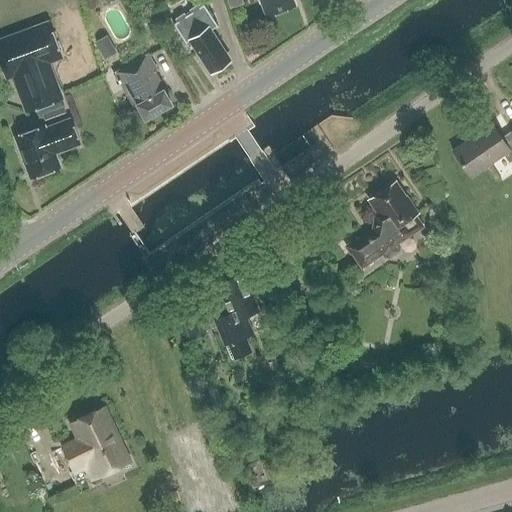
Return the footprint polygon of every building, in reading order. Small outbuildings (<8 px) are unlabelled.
[(260,0),(267,16),(294,5),(292,0),(260,0)] [(211,72),(216,69),(218,69),(224,65),(224,63),(229,60),(221,48),(223,47),(211,29),(216,26),(203,4),(199,7),(197,4),(175,18),(177,21),(173,23),(185,42),(188,40),(196,53),(198,52),(211,72)] [(63,58),(49,20),(0,38),(0,53),(9,78),(14,76),(27,111),(63,98),(50,63),(63,58)] [(144,120),(171,105),(163,90),(165,89),(161,81),(163,80),(148,54),(115,73),(133,107),(136,105),(144,120)] [(29,179),(59,167),(54,154),(79,145),(69,119),(45,129),(44,126),(14,137),(29,179)] [(452,151),(470,177),(503,154),(508,163),(511,159),(511,130),(510,132),(511,132),(501,139),(489,122),(472,134),(473,137),(452,151)] [(281,167),(289,179),(309,166),(303,157),(301,153),(297,156),(298,156),(281,167)] [(399,246),(398,244),(421,228),(413,216),(417,213),(406,198),(405,199),(394,183),(369,200),(379,215),(376,216),(373,230),(348,247),(361,266),(381,253),(383,257),(388,258),(398,251),(399,246)] [(225,345),(231,360),(251,352),(243,332),(250,329),(245,316),(258,311),(243,275),(214,287),(225,314),(212,320),(223,346),(225,345)] [(129,462),(118,439),(103,408),(70,423),(78,440),(77,443),(73,442),(61,447),(73,472),(74,471),(73,468),(85,463),(92,479),(129,462)]
